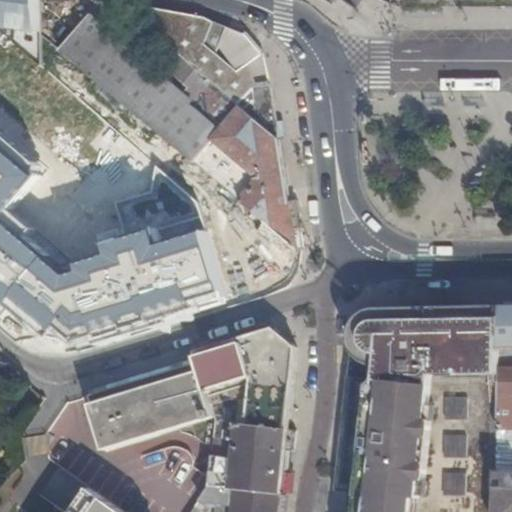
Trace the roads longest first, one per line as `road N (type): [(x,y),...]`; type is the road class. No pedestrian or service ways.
road 1 (residential): [(332,291),(59,373),(31,364),(0,336)]
road 2 (tertiary): [(332,291),(308,511)]
road 3 (tertiary): [(320,60),(345,206),(364,244)]
road 4 (tertiary): [(364,244),(425,261),(511,260)]
